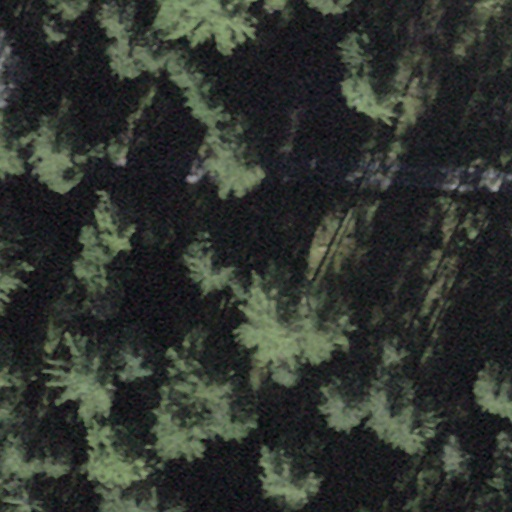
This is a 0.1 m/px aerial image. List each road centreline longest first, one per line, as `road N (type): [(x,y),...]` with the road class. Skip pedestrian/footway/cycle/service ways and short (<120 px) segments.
road 1 (track): [(0,172),(65,177),(300,162),(511,183)]
road 2 (track): [(511,439),(376,511)]
